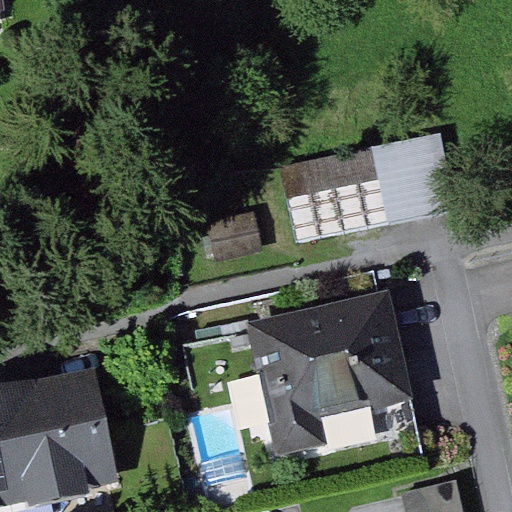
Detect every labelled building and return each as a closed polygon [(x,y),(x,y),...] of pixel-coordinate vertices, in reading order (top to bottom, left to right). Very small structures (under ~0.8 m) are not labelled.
[(6,0),(0,0),(0,19),(9,18),(6,0)] [(443,142),(286,176),(302,249),(459,214),(443,142)] [(264,256),(256,219),(207,230),(215,267),(264,256)] [(424,418),(400,305),(254,336),(278,449),(424,418)] [(0,510),(123,483),(100,380),(0,402),(0,510)] [(461,511),(455,486),(406,498),(409,511),(461,511)]
